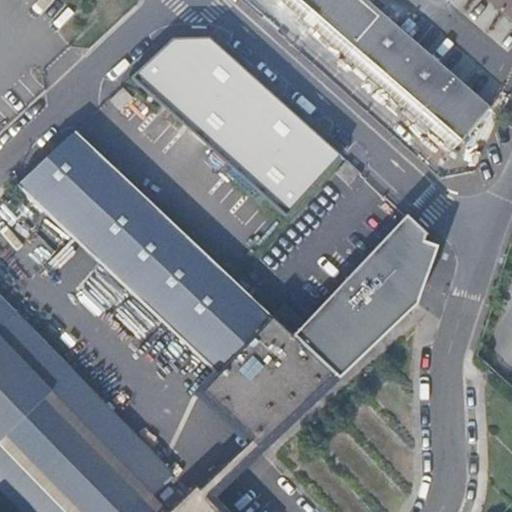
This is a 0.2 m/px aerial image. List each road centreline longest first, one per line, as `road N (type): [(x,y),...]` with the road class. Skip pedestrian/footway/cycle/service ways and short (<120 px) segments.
road 1 (unclassified): [(482,245),(210,0)]
road 2 (unclassified): [(432,511),(445,482),(447,355),(482,245)]
road 3 (unclassified): [(168,0),(0,160)]
